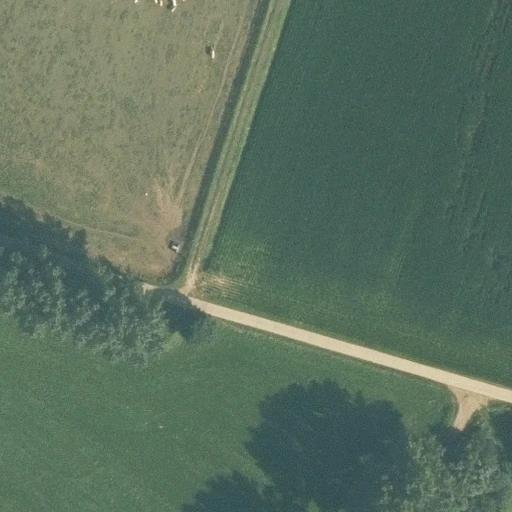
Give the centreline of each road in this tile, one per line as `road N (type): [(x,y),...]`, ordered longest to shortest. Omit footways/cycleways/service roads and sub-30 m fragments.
road 1 (unclassified): [(0,236),(511,391)]
road 2 (track): [(178,293),(274,0)]
road 3 (track): [(478,382),(447,436),(374,511)]
